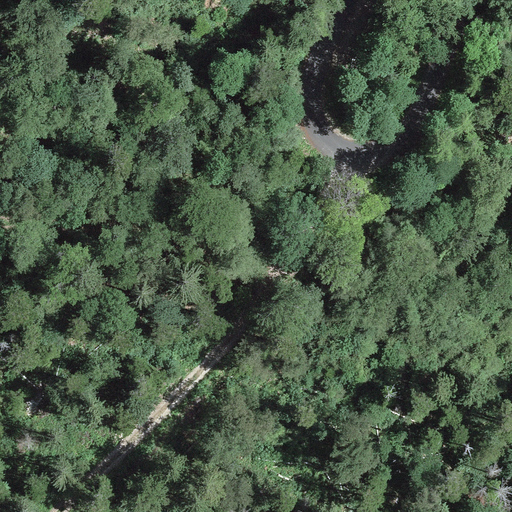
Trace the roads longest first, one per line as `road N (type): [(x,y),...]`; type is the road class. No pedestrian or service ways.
road 1 (track): [(68,511),(358,159)]
road 2 (unclassified): [(345,0),(321,62),(323,132),(358,159),(382,156),(404,138),(486,0)]
